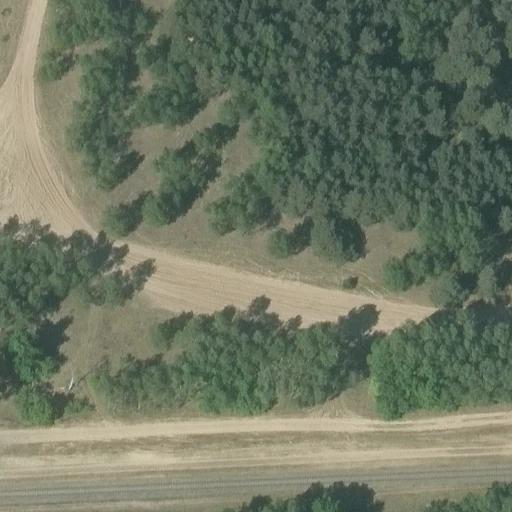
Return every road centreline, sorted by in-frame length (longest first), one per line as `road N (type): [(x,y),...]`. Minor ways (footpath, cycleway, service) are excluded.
road 1 (track): [(0,229),(316,317),(511,315)]
road 2 (track): [(0,439),(511,420)]
